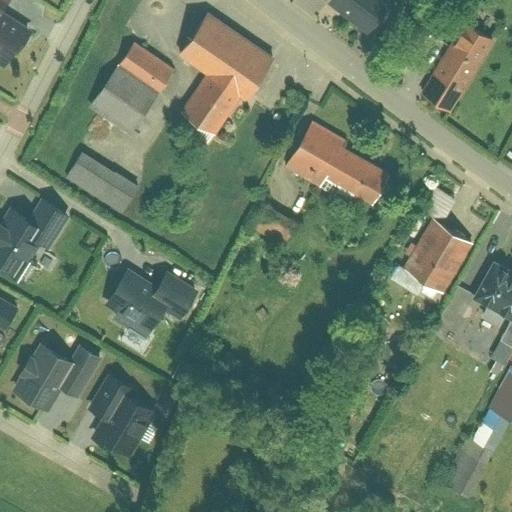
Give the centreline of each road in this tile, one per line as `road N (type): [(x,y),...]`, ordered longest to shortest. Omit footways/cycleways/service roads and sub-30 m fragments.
road 1 (residential): [(511,188),(265,0)]
road 2 (residential): [(0,160),(82,0)]
road 3 (residential): [(132,502),(0,420)]
